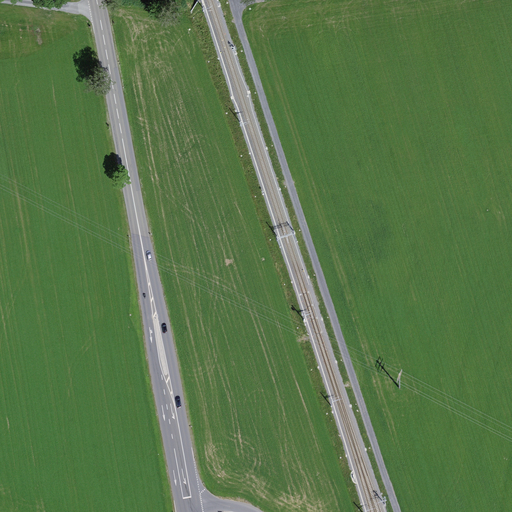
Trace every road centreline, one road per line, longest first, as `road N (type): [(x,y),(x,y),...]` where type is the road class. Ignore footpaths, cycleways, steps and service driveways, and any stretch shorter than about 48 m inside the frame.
road 1 (track): [(231,0),(398,511)]
road 2 (primary): [(97,0),(191,511)]
